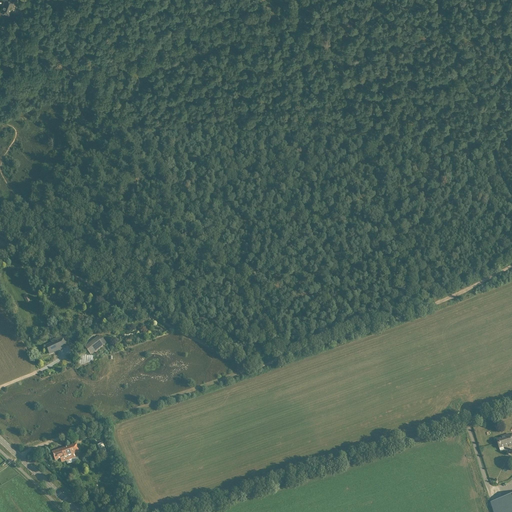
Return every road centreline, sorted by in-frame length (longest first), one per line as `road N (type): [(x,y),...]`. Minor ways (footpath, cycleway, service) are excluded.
road 1 (unclassified): [(191,511),(511,407)]
road 2 (track): [(253,369),(18,457)]
road 3 (track): [(212,347),(0,228)]
road 4 (track): [(511,264),(437,304),(291,356)]
